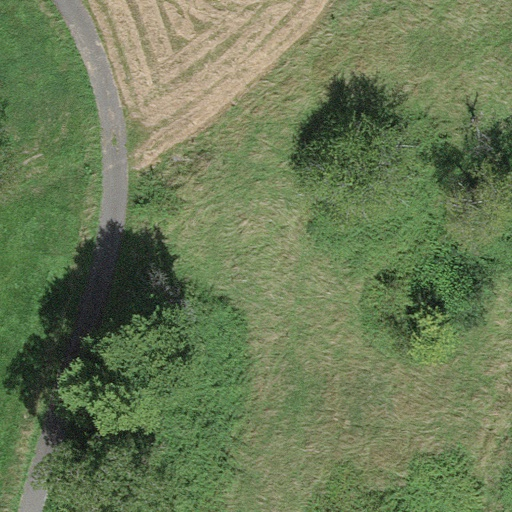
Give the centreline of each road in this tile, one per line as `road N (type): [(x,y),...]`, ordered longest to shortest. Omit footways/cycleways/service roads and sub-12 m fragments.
road 1 (track): [(68,0),(111,105),(118,185),(96,294),(27,511)]
road 2 (track): [(118,145),(0,186)]
